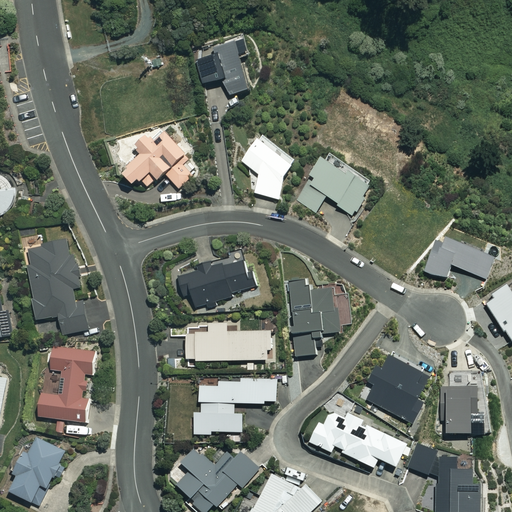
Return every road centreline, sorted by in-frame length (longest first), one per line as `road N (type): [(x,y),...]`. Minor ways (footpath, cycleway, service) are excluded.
road 1 (residential): [(400,505),(385,487),(303,460),(286,435),(394,297)]
road 2 (residential): [(394,297),(307,241),(253,222),(209,223),(113,249)]
road 3 (residential): [(145,511),(134,473),(136,340),(113,249)]
road 4 (residential): [(113,249),(61,133),(31,0)]
